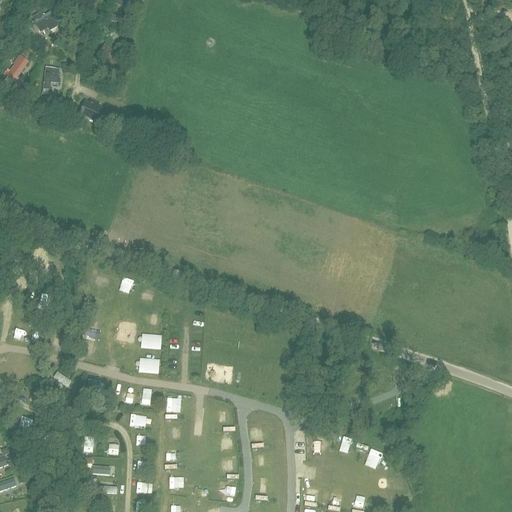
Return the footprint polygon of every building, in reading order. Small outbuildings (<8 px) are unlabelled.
[(19,80),(21,76),(19,75),(29,59),(19,52),(7,72),(19,80)] [(7,75),(4,79),(11,84),(14,79),(7,75)] [(97,121),(105,110),(99,106),(102,102),(95,96),(92,100),(88,98),(80,108),(97,121)] [(60,284),(54,258),(44,260),(45,261),(46,270),(50,286),(60,284)] [(41,318),(49,312),(34,290),(26,296),(26,297),(32,305),(41,318)] [(141,364),(157,364),(157,353),(141,352),(141,364)] [(56,370),(53,375),(65,384),(69,379),(56,370)] [(153,401),(154,390),(142,390),(142,401),(153,401)] [(56,427),(37,436),(40,442),(59,433),(56,427)] [(114,447),(115,436),(103,436),(103,447),(114,447)] [(109,472),(109,467),(105,467),(105,461),(99,461),(99,472),(109,472)] [(135,488),(144,488),(145,478),(135,478),(135,488)] [(108,510),(108,499),(99,499),(99,510),(108,510)]
